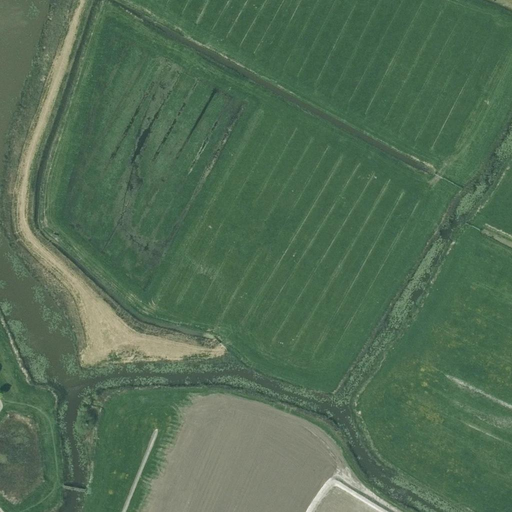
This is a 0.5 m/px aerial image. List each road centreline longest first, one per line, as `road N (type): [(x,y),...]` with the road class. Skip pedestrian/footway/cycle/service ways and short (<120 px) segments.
road 1 (track): [(81,0),(25,169),(28,237),(124,332),(203,351),(221,347)]
road 2 (track): [(26,511),(54,488),(47,418),(25,400),(0,403)]
